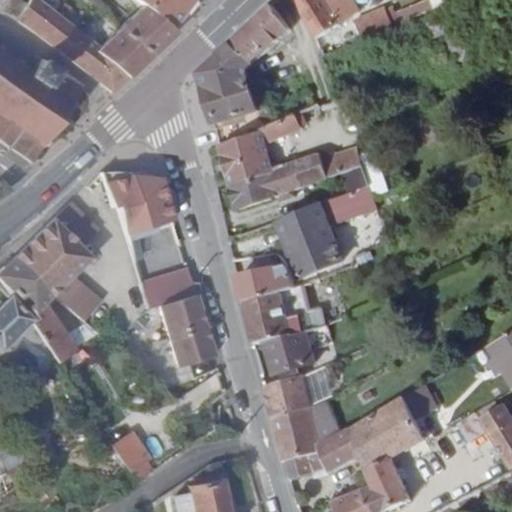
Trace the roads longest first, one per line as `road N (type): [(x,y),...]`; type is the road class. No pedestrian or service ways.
road 1 (residential): [(150,91),(170,130),(262,439)]
road 2 (secondary): [(150,91),(0,224)]
road 3 (residential): [(123,511),(262,439)]
road 4 (secondary): [(250,0),(150,91)]
